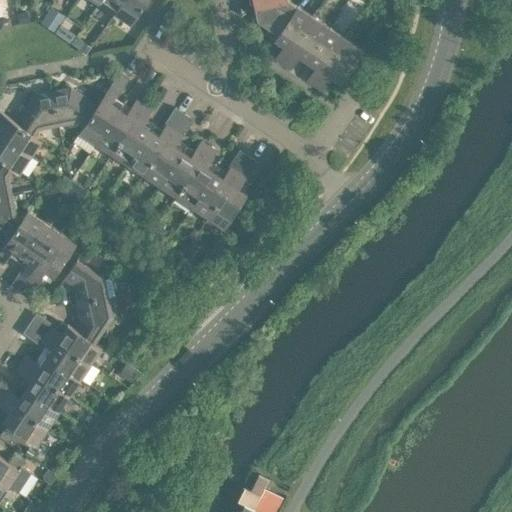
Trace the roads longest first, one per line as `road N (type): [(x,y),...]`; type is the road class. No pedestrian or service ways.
road 1 (tertiary): [(59,511),(137,410),(355,192)]
road 2 (unclassified): [(291,511),(347,415),(511,235)]
road 3 (tertiary): [(355,192),(425,94),(450,28),(450,0)]
road 4 (residential): [(355,192),(216,86)]
